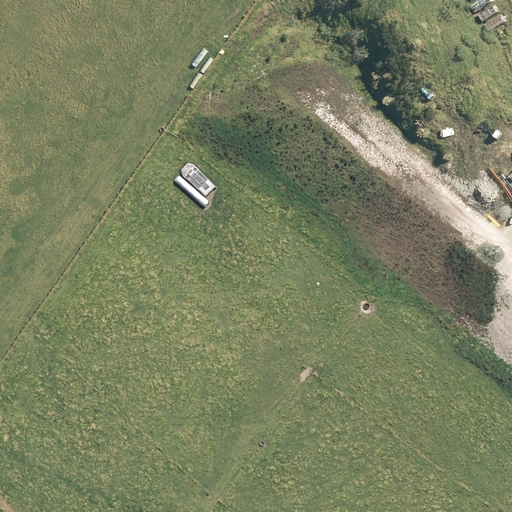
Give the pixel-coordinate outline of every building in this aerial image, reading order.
[(496,0),(486,0),(495,16),(503,12),(496,0)] [(284,22),(277,16),(249,50),(255,55),(284,22)] [(277,56),(278,57),(285,48),(278,42),(270,51),(271,51),(277,56)] [(277,59),(270,53),(255,72),(262,77),(277,59)] [(263,60),(256,55),(241,74),(248,79),(263,60)] [(290,62),(284,68),(292,77),(299,71),(290,62)] [(299,97),(299,92),(273,70),(263,83),(287,104),(293,104),(299,97)] [(332,134),(326,128),(313,141),(319,147),(332,134)] [(298,151),(282,139),(278,144),(294,157),(298,151)] [(344,153),(339,158),(351,171),(356,167),(344,153)] [(371,176),(356,168),(353,173),(368,181),(371,176)] [(385,172),(378,179),(400,198),(406,191),(385,172)] [(444,226),(424,216),(420,225),(440,235),(444,226)]
